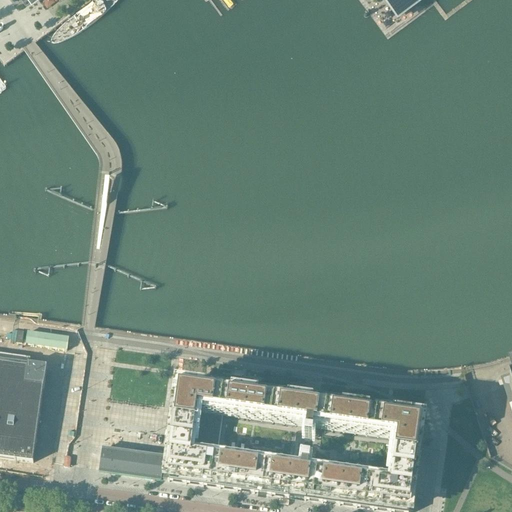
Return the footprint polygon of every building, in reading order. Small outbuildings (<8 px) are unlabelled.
[(118,0),(96,0),(90,4),(76,15),(58,29),(54,35),(53,41),(57,42),(65,39),(86,28),(101,17),(115,4),(118,0)] [(382,0),(397,19),(422,0),(382,0)] [(98,211),(111,213),(113,195),(100,194),(98,211)] [(39,425),(44,388),(45,388),(48,368),(7,363),(0,361),(0,459),(33,464),(39,425)] [(420,441),(423,421),(270,400),(181,387),(177,413),(171,463),(168,483),(375,511),(408,511),(410,499),(417,452),(419,441),(420,441)] [(100,473),(100,475),(117,477),(160,483),(160,481),(168,482),(168,483),(171,463),(163,462),(163,460),(104,451),(103,452),(100,473)]
